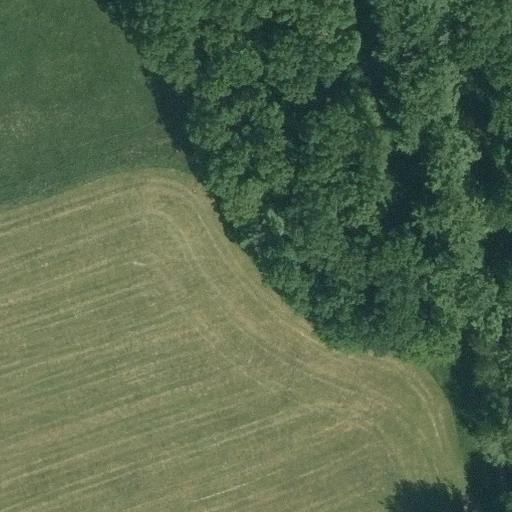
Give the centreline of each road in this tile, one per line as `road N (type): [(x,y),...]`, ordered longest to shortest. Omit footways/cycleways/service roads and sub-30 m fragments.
road 1 (track): [(469,315),(406,0)]
road 2 (track): [(507,511),(469,315)]
